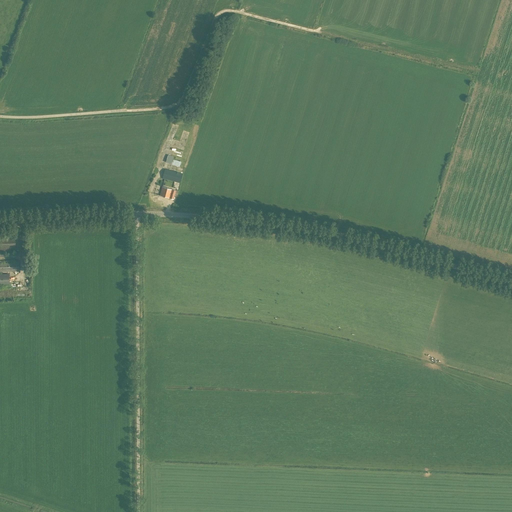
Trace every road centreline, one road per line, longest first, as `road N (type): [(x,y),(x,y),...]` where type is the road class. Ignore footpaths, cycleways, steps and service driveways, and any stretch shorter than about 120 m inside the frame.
road 1 (track): [(473,69),(228,10),(213,20),(174,105),(0,116)]
road 2 (unclassified): [(137,213),(267,221),(511,281)]
road 3 (unclassified): [(138,511),(137,213)]
road 4 (unclassified): [(0,218),(137,213)]
